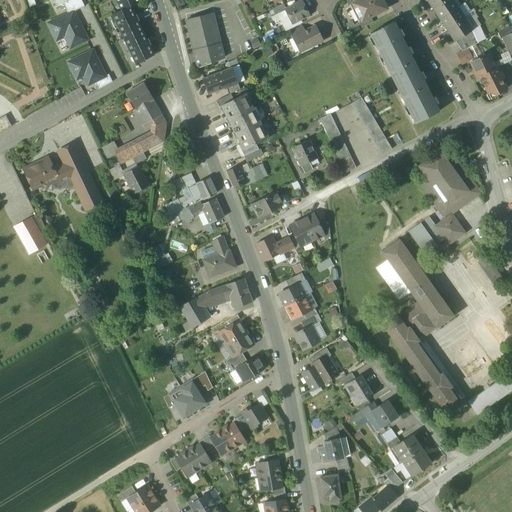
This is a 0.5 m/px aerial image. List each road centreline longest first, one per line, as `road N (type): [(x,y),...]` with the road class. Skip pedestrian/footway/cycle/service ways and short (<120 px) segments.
road 1 (residential): [(479,118),(242,237)]
road 2 (residential): [(172,55),(0,151)]
road 3 (residential): [(284,371),(147,451)]
road 4 (tertiary): [(187,98),(242,237)]
road 5 (tertiary): [(284,371),(309,511)]
road 6 (tertiary): [(242,237),(284,371)]
road 7 (residential): [(404,0),(479,118)]
road 8 (residential): [(369,362),(457,464)]
road 9 (residential): [(511,247),(479,118)]
